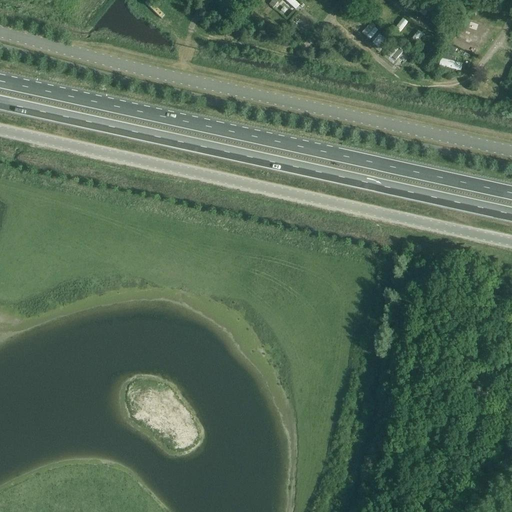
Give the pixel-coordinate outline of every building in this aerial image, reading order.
[(272,0),(270,4),(276,9),(283,0),(272,0)] [(286,0),(296,9),(302,4),(297,0),(286,0)] [(310,28),(318,19),(308,12),(301,21),(310,28)] [(433,22),(442,27),(448,18),(439,12),(433,22)] [(370,21),(362,32),(371,39),(380,28),(370,21)] [(379,35),(372,42),(381,49),(387,42),(379,35)] [(430,61),(437,53),(432,49),(425,56),(430,61)] [(405,54),(399,59),(402,63),(409,59),(405,54)] [(443,57),(441,65),(462,70),(464,62),(443,57)]
